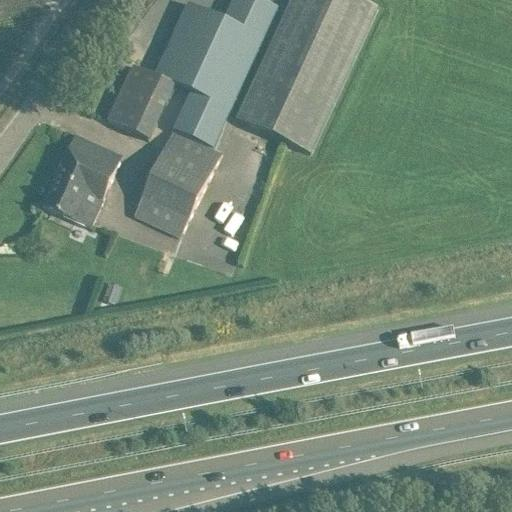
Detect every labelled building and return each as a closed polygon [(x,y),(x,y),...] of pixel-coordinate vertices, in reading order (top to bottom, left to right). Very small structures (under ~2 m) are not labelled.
[(191,97),(174,133),(213,152),(279,10),(257,0),(235,0),(225,22),(189,5),(155,78),(175,87),(174,89),(191,97)] [(294,0),(288,15),(238,122),(313,156),(380,10),(357,0),(294,0)] [(172,96),(174,89),(175,87),(155,78),(134,69),(131,77),(108,125),(149,144),(172,96)] [(213,152),(174,133),(134,219),(178,240),(181,241),(222,157),(213,152)] [(58,178),(43,210),(91,232),(104,203),(123,159),(76,138),(58,178)]
